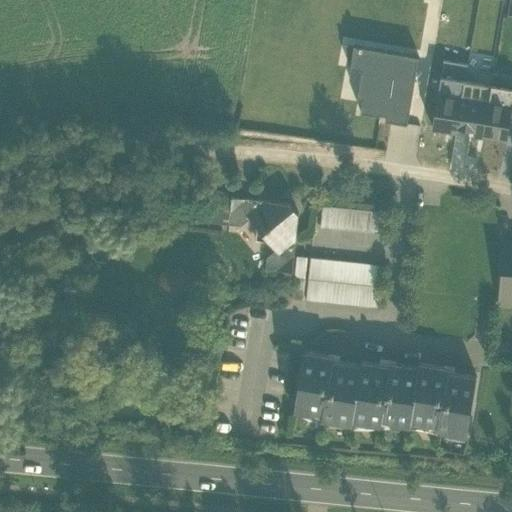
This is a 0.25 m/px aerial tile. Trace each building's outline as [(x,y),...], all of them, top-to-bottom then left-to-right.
[(419,57),(343,43),(342,68),(361,71),(356,98),(362,98),(360,112),(380,115),(380,114),(385,114),(384,120),(407,124),(419,57)] [(455,132),(464,80),(466,64),(444,60),(432,128),(455,132)] [(482,137),(492,84),(494,73),(477,70),(475,82),(464,80),(455,132),(482,137)] [(511,87),(492,84),(482,137),(506,140),(510,121),(511,121),(511,87)] [(484,166),(483,155),(466,155),(466,166),(484,166)] [(281,203),(257,201),(242,214),(274,254),(290,238),(291,213),(281,203)] [(382,212),(319,205),(317,227),(380,234),(382,212)] [(510,306),(510,296),(511,296),(511,242),(492,241),(490,296),(489,305),(510,306)] [(381,265),(306,256),(304,278),(378,287),(381,265)] [(378,287),(304,278),(301,300),(376,308),(378,287)] [(352,420),(361,365),(329,360),(330,355),(303,351),(294,410),(322,415),(321,419),(351,425),(352,420)] [(410,422),(419,366),(393,362),(393,367),(362,362),(361,365),(352,420),(381,425),(381,421),(409,426),(410,422)] [(419,366),(410,422),(436,426),(436,431),(467,436),(476,376),(444,371),(444,367),(419,363),(419,366)]
